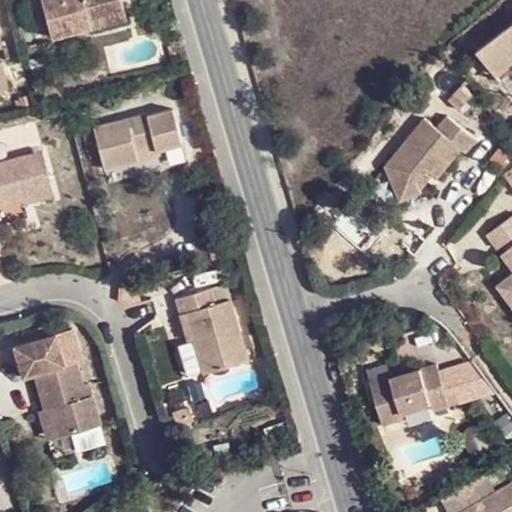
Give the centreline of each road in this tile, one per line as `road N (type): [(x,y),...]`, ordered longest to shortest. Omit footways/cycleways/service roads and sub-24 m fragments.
road 1 (residential): [(201,0),(349,511)]
road 2 (residential): [(0,300),(84,289),(108,311),(160,476)]
road 3 (unknown): [(423,283),(477,174)]
